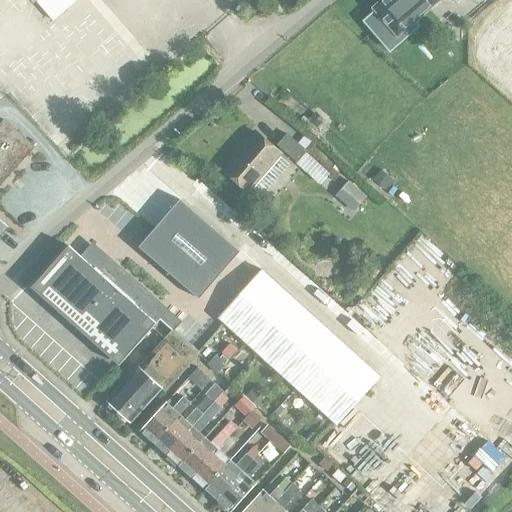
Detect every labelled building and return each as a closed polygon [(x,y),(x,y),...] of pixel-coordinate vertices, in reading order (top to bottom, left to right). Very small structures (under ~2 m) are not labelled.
[(31,0),(34,3),(36,1),(53,21),(76,0),(31,0)] [(384,0),(375,8),(397,34),(435,0),(384,0)] [(0,236),(9,226),(0,218),(0,184),(35,146),(5,120),(0,124),(0,236)] [(224,170),(248,191),(281,153),(257,132),(224,170)] [(307,150),(287,133),(278,144),(298,161),(307,150)] [(336,196),(354,212),(367,197),(349,181),(336,196)] [(246,286),(238,280),(225,268),(240,251),(181,200),(146,239),(127,223),(119,232),(111,224),(82,258),(68,246),(39,280),(41,281),(37,285),(74,317),(70,321),(82,331),(85,327),(124,360),(160,318),(172,329),(182,337),(208,308),(337,424),(380,376),(261,268),(246,286)] [(166,392),(200,354),(182,337),(172,329),(139,366),(138,366),(107,401),(132,423),(163,389),(166,392)] [(209,364),(218,372),(224,365),(214,357),(209,364)] [(189,376),(203,389),(212,379),(198,367),(189,376)] [(214,402),(215,401),(224,392),(215,383),(205,394),(214,402)] [(141,431),(154,443),(179,416),(179,415),(191,402),(184,396),(172,409),(166,403),(141,431)] [(167,455),(179,465),(203,439),(198,433),(222,408),(215,401),(214,402),(203,414),(204,415),(167,455)] [(154,443),(167,455),(204,415),(203,414),(196,408),(184,421),(179,416),(154,443)] [(244,421),(252,428),(261,418),(253,411),(244,421)] [(268,425),(261,433),(271,441),(277,433),(268,425)] [(179,465),(192,477),(229,437),(222,430),(209,444),(203,439),(179,465)] [(277,433),(271,441),(284,452),(291,445),(277,433)] [(192,477),(205,488),(229,462),(222,456),(235,443),(229,437),(192,477)] [(205,488),(217,499),(254,459),(253,459),(247,453),(234,467),(229,462),(205,488)] [(254,459),(217,499),(229,510),(253,485),(247,480),(265,461),(257,454),(253,459),(254,459)] [(241,511),(265,511),(292,483),(286,477),(269,496),(262,489),(241,511)] [(265,511),(287,511),(283,508),(300,490),(292,483),(265,511)] [(310,511),(318,504),(312,499),(300,511),(310,511)]
